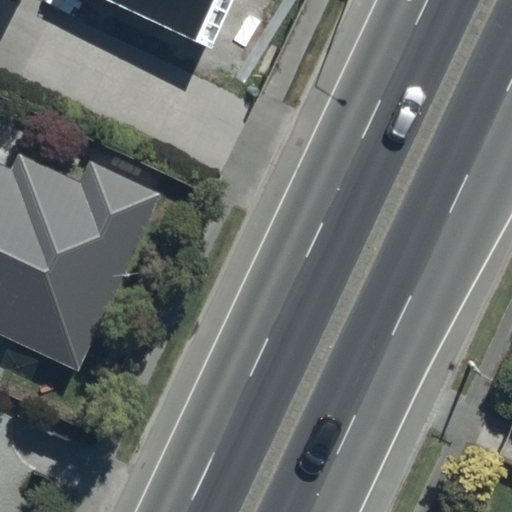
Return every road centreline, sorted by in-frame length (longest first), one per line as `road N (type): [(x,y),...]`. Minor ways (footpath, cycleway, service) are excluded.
road 1 (secondary): [(179,511),(422,0)]
road 2 (secondary): [(511,118),(319,511)]
